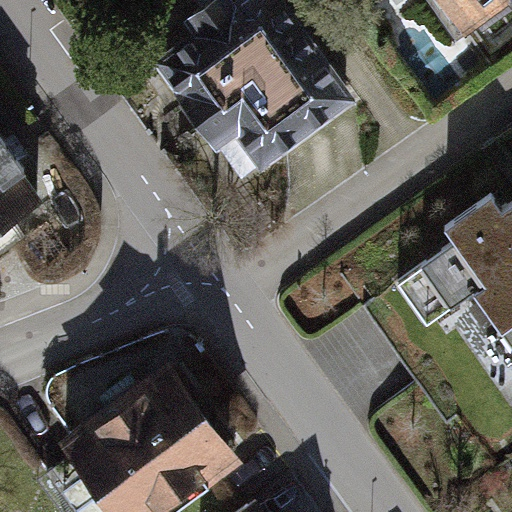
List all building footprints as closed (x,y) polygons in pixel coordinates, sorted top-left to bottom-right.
[(368,95),(304,0),(237,0),(165,48),(249,173),(368,95)] [(511,2),(511,0),(416,0),(449,47),(511,2)] [(0,115),(0,228),(54,190),(0,115)] [(511,209),(503,216),(490,198),(449,227),(459,241),(404,281),(428,314),(474,281),(511,333),(511,209)] [(206,395),(94,464),(124,511),(191,511),(255,473),(206,395)] [(270,511),(259,495),(233,511),(270,511)]
